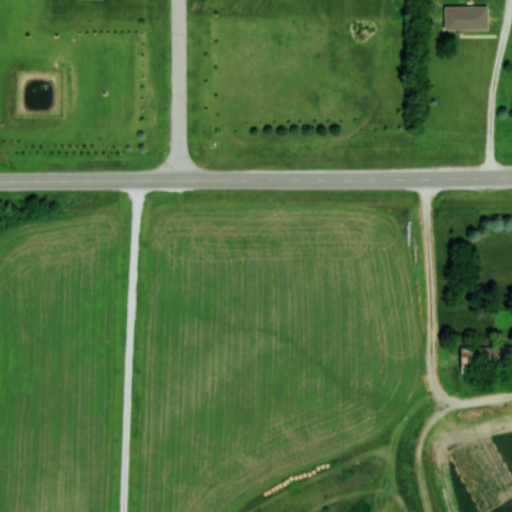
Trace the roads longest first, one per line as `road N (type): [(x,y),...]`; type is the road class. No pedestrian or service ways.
road 1 (tertiary): [(511,176),(0,182)]
road 2 (residential): [(179,0),(182,181)]
